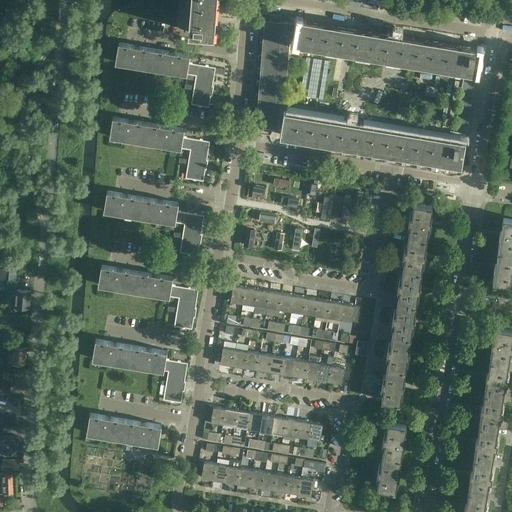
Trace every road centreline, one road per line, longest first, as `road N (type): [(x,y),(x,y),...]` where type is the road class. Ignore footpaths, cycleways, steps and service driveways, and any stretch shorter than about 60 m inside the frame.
road 1 (residential): [(30,511),(62,0)]
road 2 (residential): [(219,255),(371,289),(391,169)]
road 3 (residential): [(327,511),(345,403),(199,380)]
road 4 (residential): [(502,35),(277,0)]
road 5 (residential): [(424,511),(457,302)]
road 6 (residential): [(391,169),(237,143)]
road 7 (residential): [(476,185),(502,35)]
